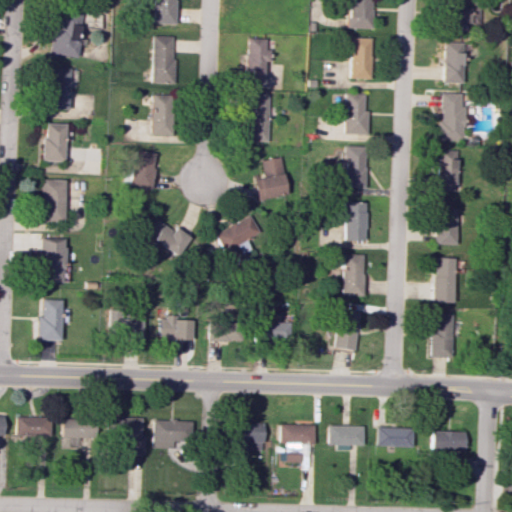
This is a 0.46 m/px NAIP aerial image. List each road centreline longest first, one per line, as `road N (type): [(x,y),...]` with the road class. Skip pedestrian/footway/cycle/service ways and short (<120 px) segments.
road 1 (residential): [(511,392),(0,375)]
road 2 (residential): [(389,385),(403,0)]
road 3 (residential): [(307,511),(0,504)]
road 4 (residential): [(0,279),(10,0)]
road 5 (residential): [(202,184),(207,0)]
road 6 (residential): [(204,509),(208,381)]
road 7 (residential): [(480,511),(487,390)]
